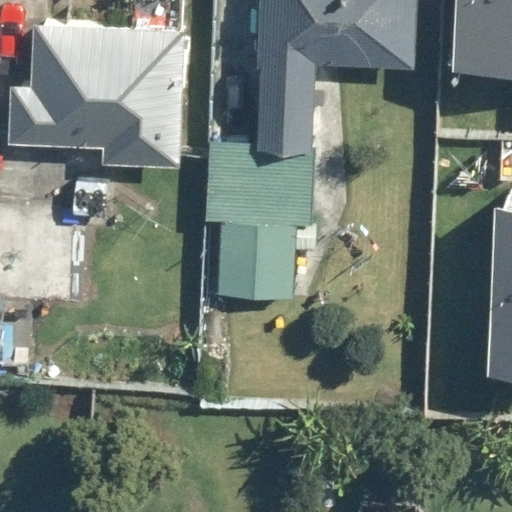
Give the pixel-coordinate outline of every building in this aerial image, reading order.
[(422,0),(269,0),(264,133),(321,135),(325,50),(421,54),(422,0)] [(511,0),(455,0),(452,71),(511,73),(511,0)] [(109,148),(188,151),(193,13),(40,8),(38,72),(17,71),(15,128),(110,131),(109,148)] [(215,131),(211,209),(225,210),(299,213),(318,214),(321,135),(264,133),(215,131)] [(92,201),(0,194),(0,296),(85,302),(92,201)] [(511,200),(492,200),(482,378),(511,379),(511,200)] [(225,210),(222,282),(298,285),(299,213),(225,210)]
